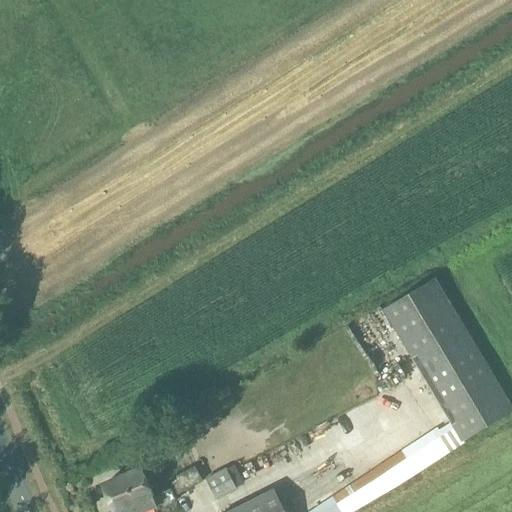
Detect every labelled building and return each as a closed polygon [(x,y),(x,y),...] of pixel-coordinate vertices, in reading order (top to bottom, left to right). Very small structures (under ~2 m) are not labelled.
[(511,408),(433,278),(382,309),(462,440),(511,409),(511,408)] [(177,495),(202,482),(195,466),(169,480),(177,495)] [(170,488),(153,496),(141,468),(103,485),(114,511),(144,511),(155,507),(156,510),(176,501),(170,488)] [(226,468),(205,479),(216,500),(237,489),(226,468)] [(284,511),(273,489),(227,511),(284,511)]
